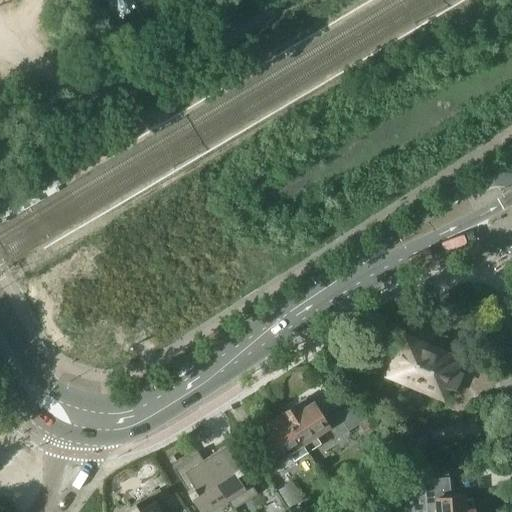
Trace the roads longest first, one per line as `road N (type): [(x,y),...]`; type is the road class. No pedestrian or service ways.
road 1 (primary): [(91,422),(126,419),(167,401),(343,285)]
road 2 (primary): [(511,163),(382,242),(343,285)]
road 3 (primary): [(0,338),(42,400),(91,422)]
